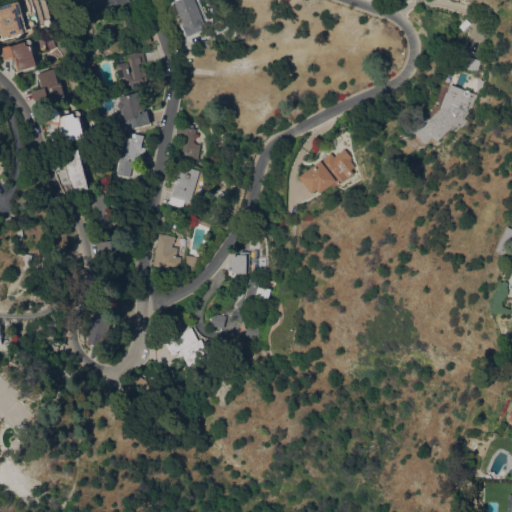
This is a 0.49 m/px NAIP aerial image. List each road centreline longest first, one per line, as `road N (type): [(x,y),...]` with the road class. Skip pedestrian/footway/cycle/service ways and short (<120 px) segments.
road 1 (residential): [(351,0),(402,23),(412,48),(405,71),(276,138),(222,255),(189,287),(139,303)]
road 2 (residential): [(139,303),(127,356),(109,368),(86,361),(73,341),(86,235),(38,131),(0,79)]
road 3 (residential): [(139,303),(163,74),(156,0)]
